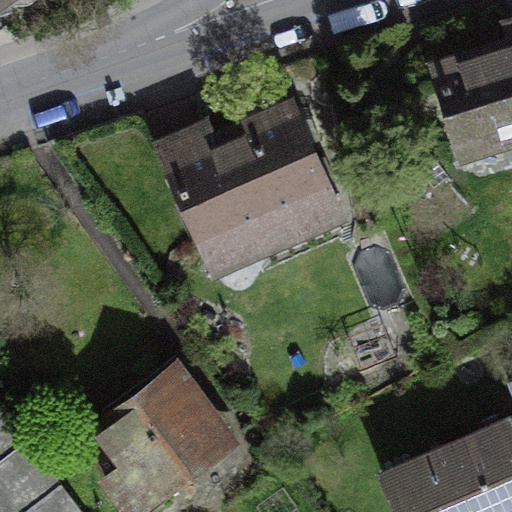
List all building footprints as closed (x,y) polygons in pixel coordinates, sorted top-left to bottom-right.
[(511,21),(507,23),(511,37),(511,43),(436,68),(463,150),(511,134),(511,21)] [(337,212),(290,105),(213,139),(209,130),(163,151),(215,266),(337,212)] [(220,441),(172,377),(165,382),(155,368),(101,408),(106,413),(79,433),(108,471),(106,473),(134,510),(164,487),(162,484),(220,441)] [(0,495),(13,511),(83,511),(0,403),(0,495)] [(511,511),(511,430),(507,420),(384,473),(400,511),(511,511)]
